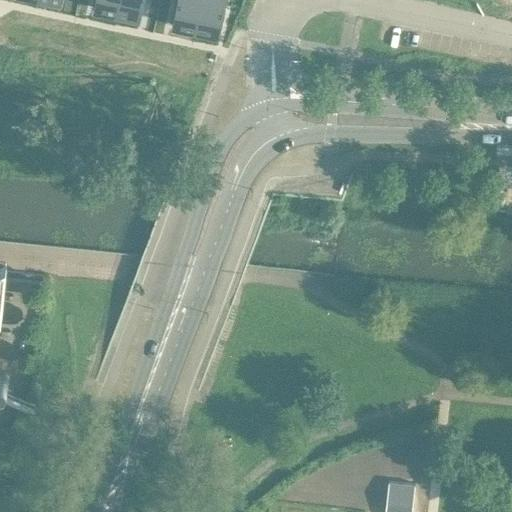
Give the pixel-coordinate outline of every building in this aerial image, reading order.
[(94,0),(92,9),(115,14),(118,0),(94,0)] [(118,0),(115,14),(140,19),(143,0),(118,0)] [(176,0),(171,26),(194,30),(200,0),(176,0)] [(200,0),(194,30),(218,35),(225,0),(200,0)] [(384,511),(411,511),(414,485),(388,482),(384,511)]
